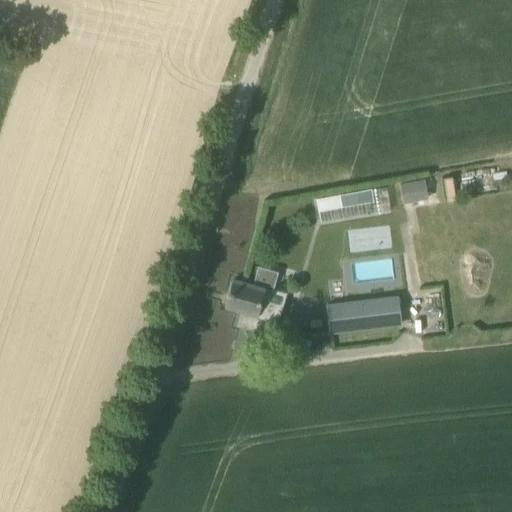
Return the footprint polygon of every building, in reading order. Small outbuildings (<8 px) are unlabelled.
[(440,171),(441,180),(465,178),(464,168),(440,171)] [(425,180),(402,184),(400,184),(403,203),(428,199),(425,180)] [(340,194),(315,199),(318,212),(358,204),(356,192),(340,194)] [(264,288),(233,279),(233,282),(232,281),(228,295),(229,295),(226,306),(242,311),(238,325),(273,335),(282,307),(260,301),(264,288)] [(397,295),(325,304),(328,334),(400,326),(397,295)]
